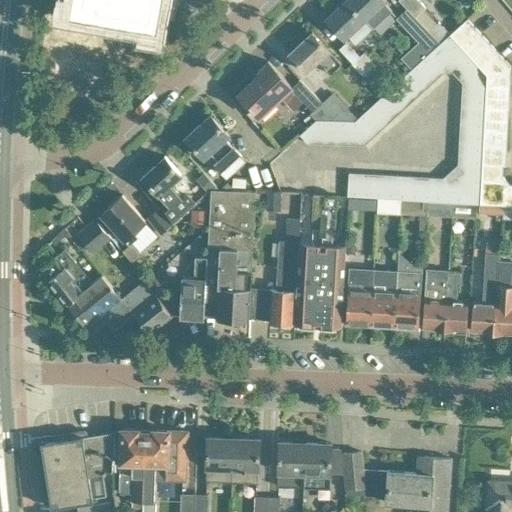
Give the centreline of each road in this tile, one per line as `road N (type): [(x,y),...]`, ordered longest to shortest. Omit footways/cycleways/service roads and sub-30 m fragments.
road 1 (residential): [(511,395),(0,375)]
road 2 (residential): [(0,155),(71,155),(99,145),(259,0)]
